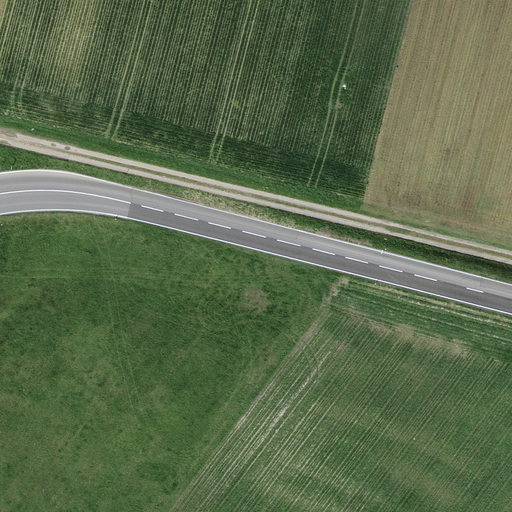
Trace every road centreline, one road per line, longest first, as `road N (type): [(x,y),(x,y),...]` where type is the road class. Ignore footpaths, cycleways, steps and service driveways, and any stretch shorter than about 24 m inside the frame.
road 1 (track): [(511,265),(0,143)]
road 2 (secondary): [(0,194),(91,194),(511,300)]
